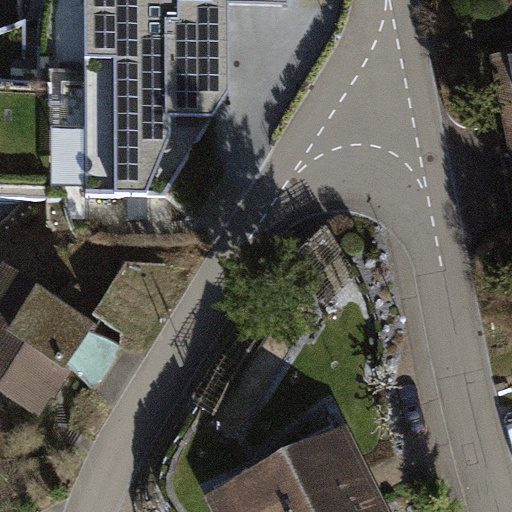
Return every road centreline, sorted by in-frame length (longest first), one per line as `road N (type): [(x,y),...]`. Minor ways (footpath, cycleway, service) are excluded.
road 1 (residential): [(402,62),(177,352),(102,511)]
road 2 (residential): [(402,62),(495,511)]
